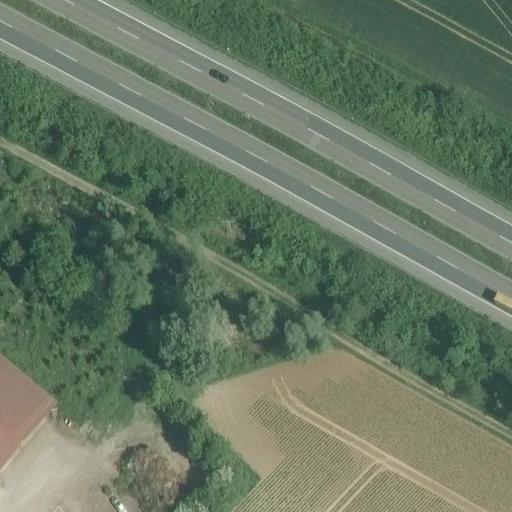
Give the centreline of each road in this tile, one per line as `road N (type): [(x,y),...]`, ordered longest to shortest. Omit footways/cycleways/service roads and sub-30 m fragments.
road 1 (motorway): [(0,39),(511,323)]
road 2 (motorway): [(511,236),(71,0)]
